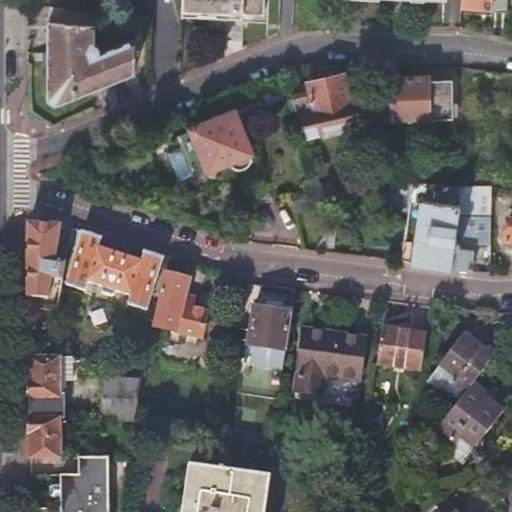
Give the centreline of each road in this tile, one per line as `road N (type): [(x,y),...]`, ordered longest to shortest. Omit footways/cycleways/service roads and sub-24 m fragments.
road 1 (residential): [(0,156),(66,142),(286,56),(360,46),(511,54)]
road 2 (residential): [(0,183),(234,261),(511,291)]
